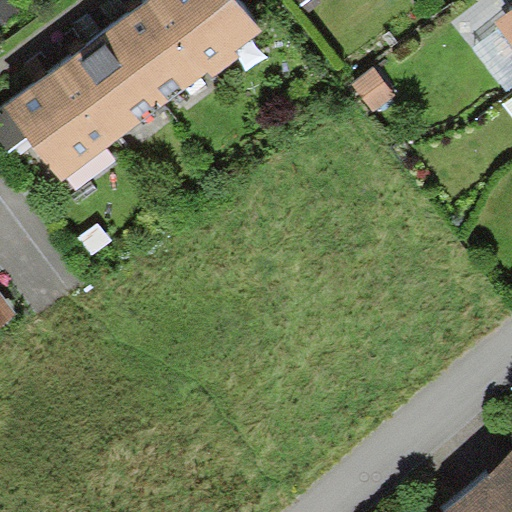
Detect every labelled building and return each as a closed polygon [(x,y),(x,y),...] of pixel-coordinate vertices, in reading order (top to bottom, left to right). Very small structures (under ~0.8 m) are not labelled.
[(233,0),(154,0),(153,1),(205,72),(258,33),(233,0)] [(153,1),(107,35),(159,106),(205,72),(153,1)] [(511,10),(498,21),(511,39),(511,10)] [(107,35),(57,72),(109,142),(159,106),(107,35)] [(12,104),(64,175),(109,142),(57,72),(12,104)] [(511,511),(511,447),(436,511),(511,511)]
